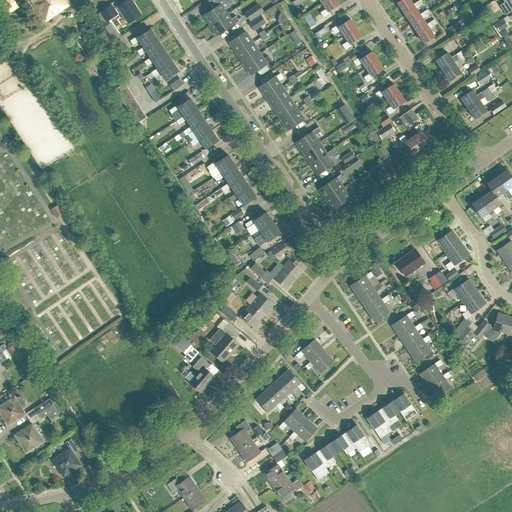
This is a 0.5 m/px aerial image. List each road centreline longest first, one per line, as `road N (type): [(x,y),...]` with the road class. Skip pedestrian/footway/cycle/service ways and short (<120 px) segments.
road 1 (residential): [(338,263),(161,0)]
road 2 (residential): [(478,164),(363,0)]
road 3 (residential): [(188,432),(309,297)]
road 4 (residential): [(65,494),(131,472),(188,432)]
road 5 (residential): [(444,190),(480,241),(483,270),(511,299)]
road 6 (residential): [(338,263),(444,190)]
